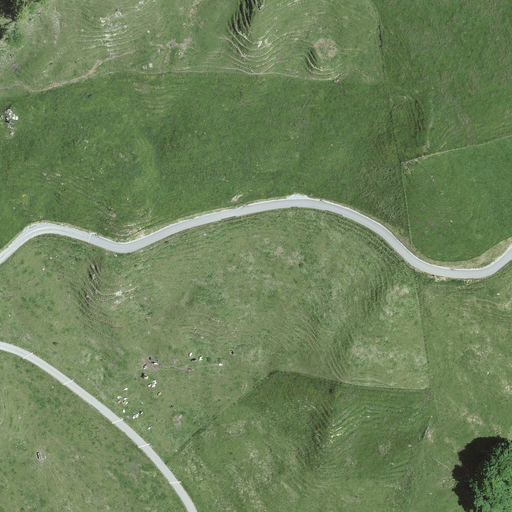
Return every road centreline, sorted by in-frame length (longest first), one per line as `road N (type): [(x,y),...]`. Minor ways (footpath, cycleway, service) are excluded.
road 1 (track): [(511,253),(482,273),(441,272),(416,263),(363,220),(293,203),(190,223),(121,248),(40,229),(0,259)]
road 2 (track): [(0,345),(44,365),(113,417),(162,466),(192,511)]
